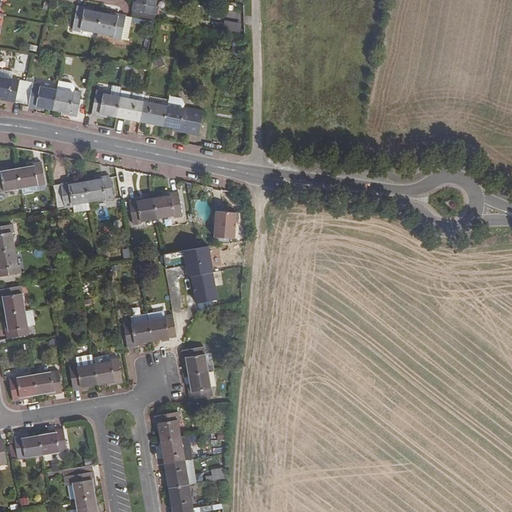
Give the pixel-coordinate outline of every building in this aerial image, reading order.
[(132,0),(130,10),(154,15),(156,6),(154,5),(154,0),(132,0)] [(75,6),(70,30),(79,32),(80,30),(96,33),(100,14),(87,11),(87,9),(75,6)] [(100,14),(96,33),(111,37),(110,39),(119,40),(124,17),(124,16),(113,14),(112,16),(100,14)] [(124,17),(119,40),(126,41),(129,24),(130,19),(124,17)] [(0,76),(0,98),(2,98),(1,101),(20,104),(25,82),(0,76)] [(25,82),(20,104),(25,105),(25,107),(36,110),(37,108),(51,111),(55,91),(38,87),(38,85),(25,82)] [(72,91),(73,87),(71,84),(57,82),(55,91),(71,94),(72,91)] [(118,98),(119,93),(120,88),(109,86),(107,96),(118,98)] [(94,90),(89,115),(100,118),(101,116),(114,118),(118,98),(107,96),(101,94),(101,92),(94,90)] [(75,117),(79,93),(72,91),(71,94),(55,91),(51,111),(63,113),(62,115),(75,117)] [(119,93),(118,98),(141,103),(142,97),(119,93)] [(166,107),(161,128),(173,131),(173,132),(195,138),(201,112),(182,108),(183,104),(179,99),(168,96),(166,108),(166,107)] [(142,97),(141,103),(166,107),(166,102),(142,97)] [(118,98),(114,118),(137,123),(141,103),(118,98)] [(141,103),(137,123),(161,128),(166,107),(141,103)] [(21,188),(45,184),(42,162),(30,164),(30,167),(18,169),(21,188)] [(4,169),(0,169),(0,191),(1,192),(4,191),(21,188),(18,169),(4,171),(4,169)] [(114,200),(110,176),(98,178),(98,180),(85,182),(89,202),(105,199),(106,201),(114,200)] [(72,182),(54,185),(58,209),(73,207),(72,205),(89,202),(85,182),(73,184),(72,182)] [(46,190),(45,184),(21,188),(22,194),(46,190)] [(183,216),(178,192),(166,195),(167,197),(154,199),(157,219),(174,216),(174,218),(183,216)] [(141,199),(129,201),(133,225),(141,224),(141,222),(157,219),(154,199),(141,201),(141,199)] [(90,210),(89,202),(72,205),(73,207),(74,213),(90,210)] [(214,238),(234,239),(236,213),(216,211),(214,238)] [(12,224),(0,226),(0,251),(14,249),(12,233),(14,233),(12,224)] [(209,246),(162,252),(164,267),(187,264),(192,303),(216,300),(209,246)] [(122,249),(124,259),(130,258),(129,248),(122,249)] [(0,276),(21,273),(19,264),(17,265),(14,249),(0,251),(0,276)] [(3,302),(5,314),(25,311),(21,286),(0,289),(0,295),(1,302),(3,302)] [(182,315),(173,316),(173,315),(164,317),(163,310),(147,313),(148,321),(150,331),(152,341),(164,339),(165,341),(177,339),(176,333),(184,332),(182,315)] [(25,311),(5,314),(7,326),(5,327),(8,339),(29,335),(25,311)] [(132,324),(148,321),(147,313),(131,316),(132,322),(132,324)] [(123,323),(127,347),(139,345),(139,343),(152,341),(150,331),(148,321),(132,324),(132,322),(123,323)] [(186,362),(188,375),(208,371),(205,355),(204,347),(182,350),(184,362),(186,362)] [(214,370),(212,353),(205,355),(208,371),(214,370)] [(69,367),(73,391),(85,389),(85,387),(98,385),(94,365),(93,359),(92,355),(76,358),(78,365),(69,367)] [(93,359),(94,365),(98,385),(110,382),(111,384),(123,382),(118,358),(110,360),(109,356),(93,359)] [(34,375),(37,395),(50,393),(51,395),(63,392),(59,371),(34,375)] [(208,371),(188,375),(191,387),(189,388),(190,400),(212,396),(208,371)] [(24,397),(37,395),(34,375),(9,379),(13,401),(25,399),(24,397)] [(178,412),(154,416),(156,428),(158,428),(160,440),(180,437),(178,421),(180,421),(178,412)] [(52,433),(39,435),(43,455),(67,451),(64,429),(52,431),(52,433)] [(217,440),(226,440),(226,431),(218,431),(217,440)] [(43,455),(39,435),(27,438),(26,436),(14,438),(15,444),(18,459),(43,455)] [(184,461),(192,460),(188,436),(180,437),(184,461)] [(160,440),(165,464),(184,461),(180,437),(160,440)] [(12,460),(18,459),(15,444),(10,445),(12,460)] [(189,485),(197,483),(193,460),(192,460),(184,461),(189,485)] [(165,464),(169,488),(189,485),(184,461),(165,464)] [(95,484),(92,465),(85,466),(62,470),(65,485),(73,484),(75,500),(95,497),(93,484),(95,484)] [(211,469),(213,481),(224,479),(223,467),(211,469)] [(169,488),(173,511),(193,508),(189,485),(169,488)] [(100,511),(99,509),(97,509),(95,497),(75,500),(77,511),(100,511)]
